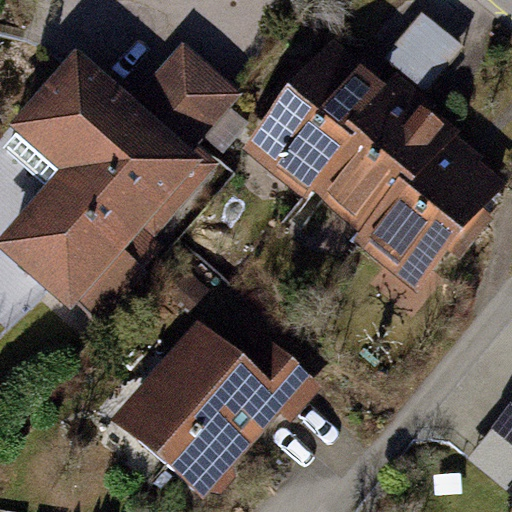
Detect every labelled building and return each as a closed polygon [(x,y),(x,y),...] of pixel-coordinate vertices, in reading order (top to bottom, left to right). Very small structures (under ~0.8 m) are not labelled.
[(394,63),(431,96),(467,56),(430,22),(394,63)] [(511,179),(511,169),(352,41),(262,153),(427,285),(511,179)] [(4,265),(73,326),(82,316),(99,330),(164,257),(152,246),(215,177),(190,155),(233,107),(186,65),(144,112),(117,88),(106,101),(81,79),(19,148),(69,193),(4,265)] [(225,322),(117,432),(198,511),(207,511),(311,407),(225,322)] [(511,426),(485,456),(511,480),(511,426)]
